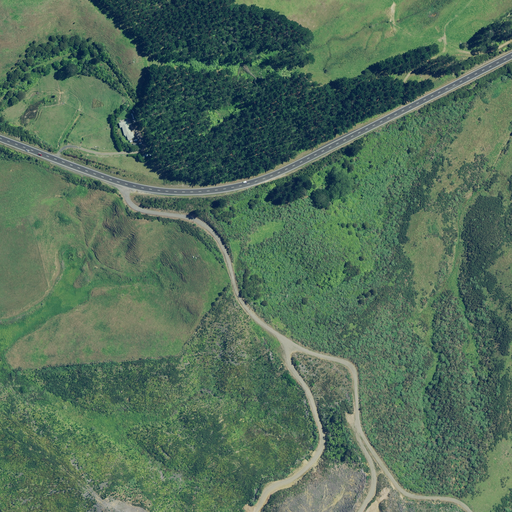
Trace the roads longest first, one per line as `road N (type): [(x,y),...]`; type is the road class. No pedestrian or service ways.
road 1 (primary): [(115,181),(165,191),(250,183),(511,55)]
road 2 (track): [(229,261),(237,292),(278,331),(327,436),(306,467),(269,491),(254,511)]
road 3 (track): [(280,336),(312,355),(347,362),(358,383),(356,425),(402,494),(455,500),(466,511)]
road 4 (unclassified): [(115,181),(135,207),(205,225),(229,261)]
road 5 (primary): [(0,138),(115,181)]
